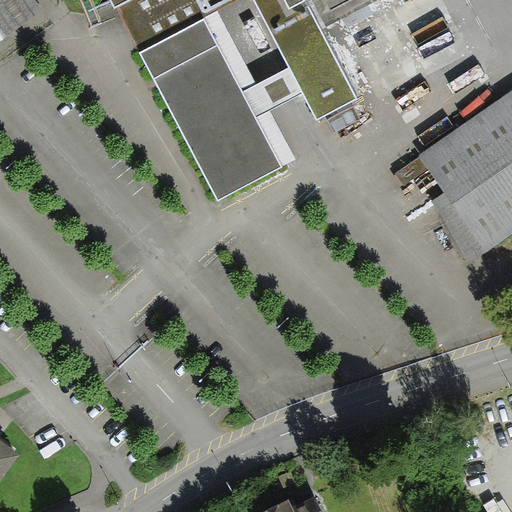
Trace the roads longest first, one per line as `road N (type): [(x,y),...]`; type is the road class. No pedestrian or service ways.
road 1 (unknown): [(511,63),(350,171),(266,209),(221,216),(202,205),(70,22)]
road 2 (residential): [(511,357),(314,420),(144,511)]
